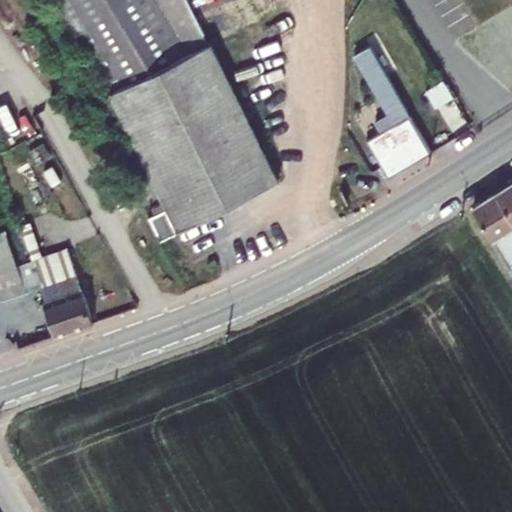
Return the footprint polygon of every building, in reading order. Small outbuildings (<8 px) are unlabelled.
[(157,209),(168,204),(179,226),(277,177),(188,0),(63,0),(138,148),(141,155),(123,163),(141,200),(160,190),(163,196),(153,202),(157,209)] [(381,129),(366,138),(388,175),(431,150),(370,45),(355,53),(389,111),(376,119),(381,129)] [(123,163),(141,155),(138,148),(120,156),(123,163)] [(511,179),(495,190),(511,217),(511,179)] [(472,206),(509,268),(511,266),(511,217),(495,190),(472,206)] [(160,236),(179,226),(168,204),(157,209),(148,213),(160,236)] [(0,234),(0,298),(2,303),(41,290),(31,260),(11,228),(0,234)] [(93,321),(68,248),(31,260),(41,290),(56,334),(93,321)]
